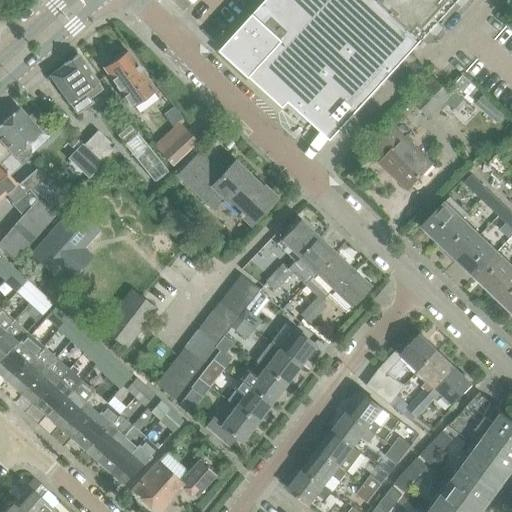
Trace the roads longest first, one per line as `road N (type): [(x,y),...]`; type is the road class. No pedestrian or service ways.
road 1 (residential): [(239,511),(418,286)]
road 2 (residential): [(308,176),(405,69),(441,47),(483,0)]
road 3 (residential): [(308,176),(137,0)]
road 4 (residential): [(418,286),(308,176)]
road 5 (secondary): [(0,90),(97,0)]
road 6 (residential): [(511,370),(418,286)]
